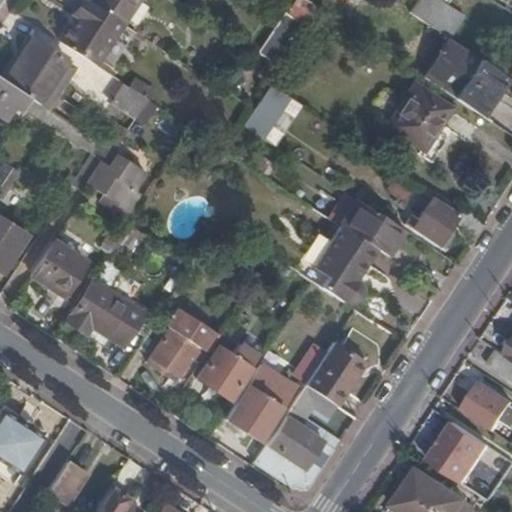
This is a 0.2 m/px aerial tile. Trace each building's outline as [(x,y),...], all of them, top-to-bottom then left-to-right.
[(86,1),(85,0),(78,0),(68,16),(74,19),(86,1)] [(134,0),(90,0),(89,2),(120,23),(134,0)] [(339,0),(326,0),(321,8),(330,14),(339,0)] [(439,0),(415,0),(409,11),(450,38),(464,16),(439,0)] [(86,1),(74,19),(57,44),(73,54),(93,67),(121,24),(120,23),(89,2),(86,1)] [(287,14),(283,12),(256,55),(263,59),(273,45),(269,42),(287,14)] [(308,28),(287,14),(269,42),(273,45),(263,59),(268,62),(280,70),(281,71),(306,31),(308,28)] [(427,72),(458,93),(455,97),(486,119),(504,92),(500,89),(507,79),(479,60),(478,62),(447,41),(427,72)] [(66,66),(31,43),(3,83),(27,98),(40,106),(66,66)] [(511,44),(510,43),(499,60),(508,66),(505,71),(511,75),(511,44)] [(268,62),(258,77),(270,85),(280,70),(268,62)] [(74,71),(66,66),(40,106),(48,112),(74,71)] [(0,117),(2,119),(8,110),(11,105),(20,111),(20,109),(27,98),(3,83),(0,81),(0,117)] [(109,103),(134,119),(145,102),(120,85),(109,103)] [(281,91),(271,85),(263,97),(272,104),(281,91)] [(411,85),(405,95),(440,118),(446,109),(411,85)] [(386,124),(421,147),(440,118),(405,95),(386,124)] [(272,104),(263,97),(255,109),(264,116),(272,104)] [(27,98),(20,109),(88,155),(96,144),(48,112),(40,106),(27,98)] [(146,100),(145,102),(134,119),(146,127),(158,108),(146,100)] [(20,111),(11,105),(8,110),(16,116),(20,111)] [(255,109),(254,111),(246,122),(256,129),(264,116),(255,109)] [(125,134),(115,128),(102,148),(112,154),(113,152),(125,134)] [(255,135),(242,128),(225,153),(228,155),(238,162),(255,135)] [(96,144),(88,155),(69,185),(79,192),(84,185),(89,188),(112,154),(102,148),(96,144)] [(113,152),(112,154),(89,188),(105,198),(113,203),(109,211),(127,222),(144,196),(135,188),(145,173),(113,152)] [(0,197),(18,173),(2,161),(0,164),(0,197)] [(327,219),(338,226),(354,200),(343,192),(327,219)] [(437,247),(454,220),(476,235),(483,225),(460,210),(457,215),(446,208),(446,209),(422,193),(414,206),(422,212),(416,221),(409,216),(403,225),(437,247)] [(113,203),(105,198),(100,205),(109,211),(113,203)] [(354,200),(338,226),(377,251),(383,254),(399,229),(354,200)] [(0,219),(0,272),(3,274),(27,238),(0,219)] [(119,233),(118,236),(135,247),(142,236),(125,224),(119,233)] [(363,284),(359,277),(377,251),(338,226),(312,267),(325,276),(319,285),(348,305),(355,303),(362,297),(364,291),(363,284)] [(406,233),(399,229),(383,254),(390,259),(406,233)] [(85,262),(54,242),(32,276),(62,297),(85,262)] [(90,328),(120,349),(142,316),(93,283),(67,323),(85,335),(90,328)] [(176,376),(189,358),(198,364),(217,336),(175,308),(162,328),(167,331),(149,359),(176,376)] [(217,344),(192,381),(226,402),(253,359),(234,347),(231,353),(217,344)] [(331,345),(322,358),(303,387),(302,388),(335,411),(343,398),(338,396),(359,364),(331,345)] [(322,358),(309,348),(289,377),(303,387),(322,358)] [(486,364),(511,381),(511,359),(505,355),(495,349),(486,364)] [(511,407),(510,406),(511,402),(481,381),(464,407),(494,428),(507,411),(510,413),(511,411),(511,407)] [(225,421),(256,441),(277,410),(247,388),(225,421)] [(302,388),(288,411),(251,467),(290,493),(305,491),(306,489),(332,451),(318,441),(323,434),(317,430),(312,437),(297,427),(308,408),(333,426),(341,415),(335,411),(302,388)] [(0,411),(0,477),(11,485),(41,438),(0,411)] [(452,423),(427,460),(463,484),(487,447),(452,423)] [(63,466),(52,482),(43,494),(63,508),(82,479),(63,466)] [(456,511),(462,503),(417,473),(392,510),(394,511),(456,511)] [(126,502),(108,489),(93,511),(131,511),(123,506),(126,502)] [(490,501),(484,498),(478,507),(483,511),(490,501)] [(126,502),(123,506),(131,511),(135,511),(137,509),(126,502)] [(475,511),(462,503),(456,511),(475,511)]
